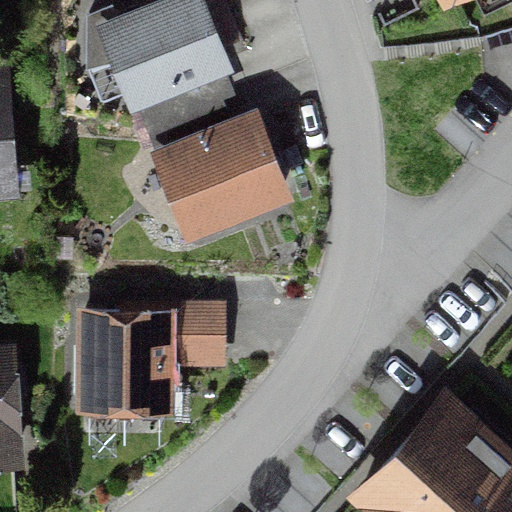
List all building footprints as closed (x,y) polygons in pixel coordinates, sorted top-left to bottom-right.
[(100,98),(124,87),(96,16),(116,8),(113,0),(109,0),(87,10),(86,64),(100,98)] [(225,66),(235,63),(209,0),(135,0),(116,8),(96,16),(124,87),(131,104),(138,101),(225,66)] [(16,162),(8,56),(0,56),(0,188),(33,186),(31,160),(16,162)] [(153,139),(240,104),(225,66),(138,101),(153,139)] [(153,139),(149,140),(186,233),(295,190),(258,97),(240,104),(153,139)] [(225,361),(226,294),(174,294),(174,298),(75,297),(74,404),(175,405),(175,361),(225,361)] [(0,457),(20,456),(11,341),(0,341),(0,457)] [(511,511),(511,439),(451,385),(360,487),(388,511),(511,511)]
